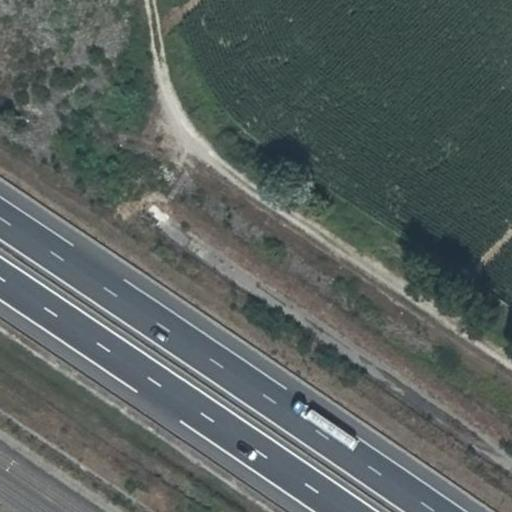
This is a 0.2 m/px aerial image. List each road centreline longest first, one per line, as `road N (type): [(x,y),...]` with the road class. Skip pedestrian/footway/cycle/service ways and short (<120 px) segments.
road 1 (track): [(149,0),(174,114),(218,164),(511,361)]
road 2 (motorway): [(436,511),(0,215)]
road 3 (motorway): [(0,279),(344,511)]
